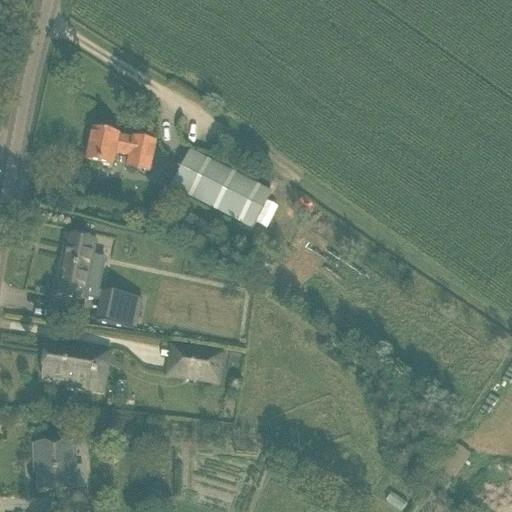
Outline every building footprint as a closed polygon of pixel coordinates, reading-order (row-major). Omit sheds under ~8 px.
[(133,138),(132,140),(92,132),(86,162),(109,167),(112,153),(126,156),(124,168),(147,172),(153,142),(133,138)] [(252,230),(271,192),(190,150),(170,188),(252,230)] [(54,296),(84,302),(84,299),(100,303),(95,324),(135,332),(141,301),(102,292),(102,294),(86,290),(96,243),(66,237),(54,296)] [(274,265),(248,249),(243,258),(261,269),(258,273),(266,278),(274,265)] [(104,394),(111,352),(47,342),(41,381),(68,385),(68,388),(104,394)] [(220,388),(225,353),(193,349),(188,383),(220,388)] [(231,380),(230,389),(238,390),(239,382),(231,380)] [(38,492),(76,492),(76,446),(34,447),(34,474),(37,474),(38,492)]
